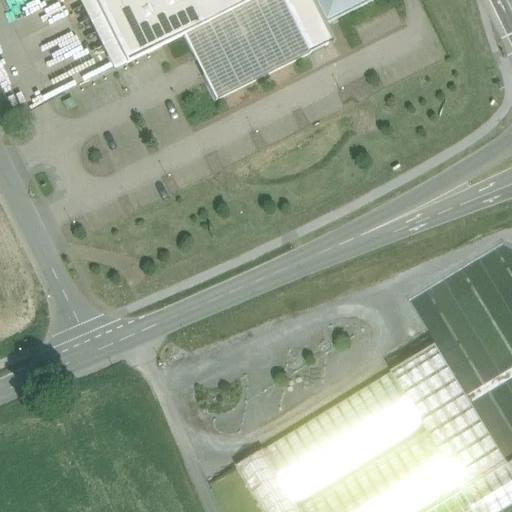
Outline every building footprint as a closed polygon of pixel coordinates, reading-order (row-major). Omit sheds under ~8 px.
[(93,0),(125,65),(183,37),(215,102),(333,43),(324,26),(371,2),(370,0),(93,0)] [(474,286),(500,275),(492,258),(422,288),(428,302),(439,297),(441,300),(474,286)] [(508,464),(437,346),(393,372),(424,424),(428,431),(459,484),(463,490),(508,464)] [(393,372),(264,451),(295,503),(424,424),(393,372)] [(428,431),(299,510),(300,511),(412,511),(459,484),(428,431)] [(295,503),(264,451),(237,468),(263,511),(300,511),(299,510),(295,503)] [(511,511),(511,460),(508,464),(463,490),(476,511),(511,511)] [(476,511),(463,490),(427,511),(476,511)]
